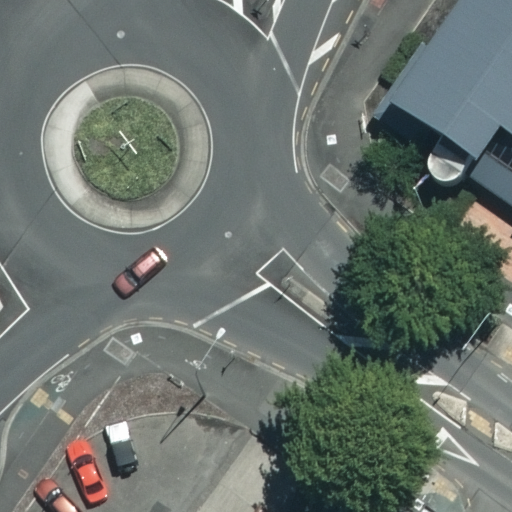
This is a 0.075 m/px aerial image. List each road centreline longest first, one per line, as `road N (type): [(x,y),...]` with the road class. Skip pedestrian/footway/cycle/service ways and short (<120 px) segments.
road 1 (tertiary): [(511,445),(225,234)]
road 2 (tertiary): [(223,38),(257,87),(267,146),(248,208),(225,234)]
road 3 (tertiary): [(225,234),(193,257),(116,270),(78,260),(44,238)]
road 4 (tertiary): [(42,37),(69,18),(133,3),(196,19),(223,38)]
